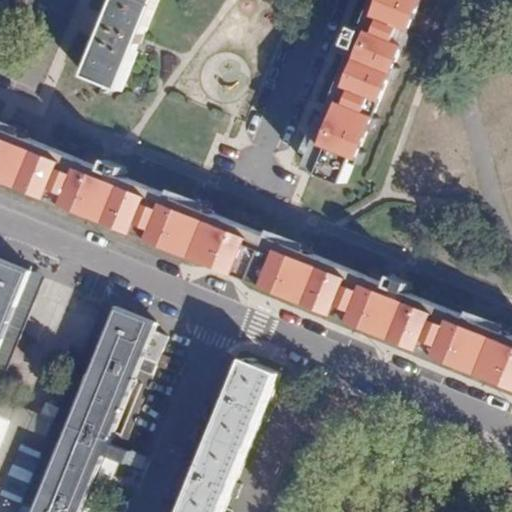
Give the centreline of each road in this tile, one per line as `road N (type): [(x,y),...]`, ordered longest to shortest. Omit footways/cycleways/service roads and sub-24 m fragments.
road 1 (unclassified): [(221,312),(0,224)]
road 2 (unclassified): [(145,511),(221,312)]
road 3 (residential): [(511,432),(355,367)]
road 4 (residential): [(355,367),(297,511)]
road 5 (residential): [(221,312),(355,367)]
